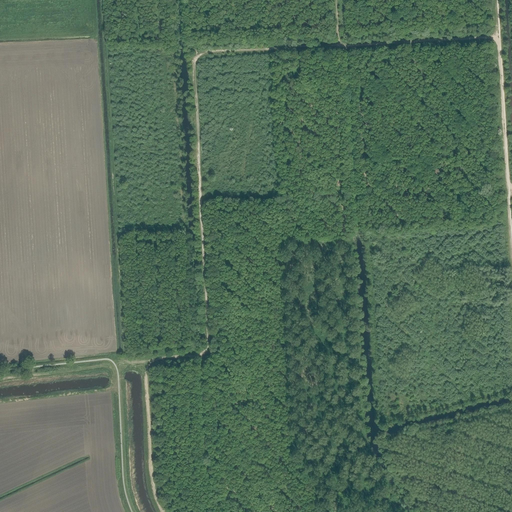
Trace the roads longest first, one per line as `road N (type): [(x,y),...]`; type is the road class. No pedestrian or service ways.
road 1 (track): [(499,37),(192,57),(207,345),(195,356),(113,363)]
road 2 (track): [(145,361),(150,469),(162,511)]
